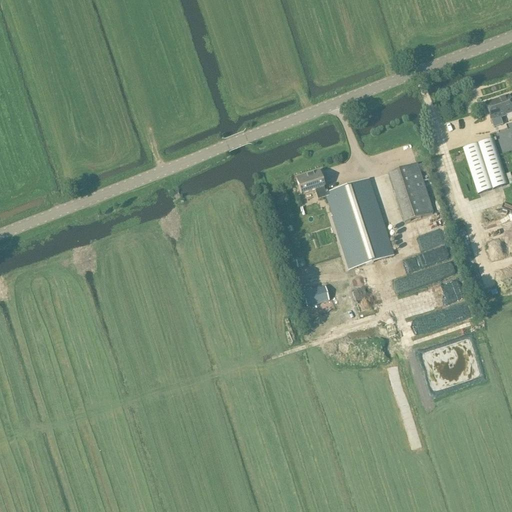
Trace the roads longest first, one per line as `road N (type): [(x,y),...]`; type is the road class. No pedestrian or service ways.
road 1 (unclassified): [(0,235),(511,38)]
road 2 (track): [(439,511),(372,302),(400,257)]
